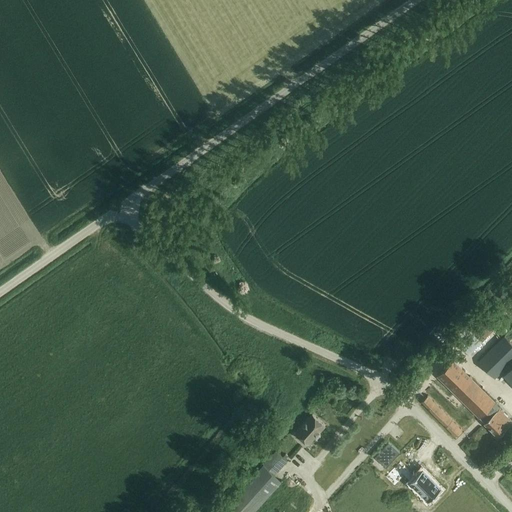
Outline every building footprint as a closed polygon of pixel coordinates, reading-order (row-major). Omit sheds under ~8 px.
[(494,377),(511,357),(511,343),(503,335),(478,362),(494,377)] [(497,436),(511,422),(505,414),(503,416),(492,405),(495,402),(454,359),(438,375),(497,436)] [(511,383),(511,364),(503,374),(511,383)] [(421,402),(455,436),(462,430),(428,395),(421,402)] [(312,413),(296,432),(308,443),(325,425),(312,413)] [(470,428),(478,420),(474,416),(466,424),(470,428)] [(388,441),(375,457),(386,467),(400,452),(388,441)] [(275,450),(223,509),(226,511),(252,511),(282,480),(275,474),(287,460),(275,450)] [(428,498),(441,485),(421,467),(414,474),(409,469),(410,469),(400,460),(385,475),(395,485),(404,475),(409,480),(428,498)]
